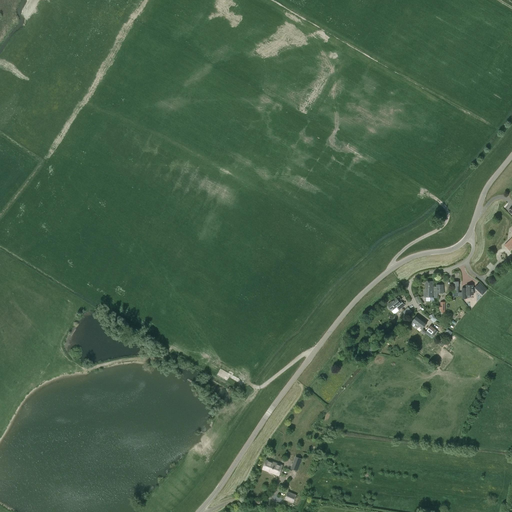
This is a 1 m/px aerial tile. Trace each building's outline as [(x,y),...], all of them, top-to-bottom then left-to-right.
[(433,298),(433,281),(425,281),(425,290),(424,290),(424,298),(433,298)] [(486,289),(481,284),(477,288),(482,293),(486,289)] [(436,287),(434,287),(434,298),(438,298),(438,294),(443,293),(443,285),(436,285),(436,287)] [(473,295),(473,286),(466,286),(467,293),(463,293),(463,299),(470,299),(470,295),(473,295)] [(388,307),(388,308),(389,309),(390,310),(391,310),(392,311),(391,311),(393,314),(394,314),(395,314),(399,311),(399,310),(405,306),(402,302),(401,304),(399,302),(401,300),(399,296),(387,305),(388,306),(388,307)] [(408,307),(403,311),(402,313),(403,314),(400,318),(404,321),(412,312),(408,307)] [(422,330),(427,323),(417,316),(412,322),(422,330)] [(426,332),(423,330),(420,333),(424,336),(425,333),(432,339),(438,332),(435,330),(431,326),(427,331),(426,332)] [(293,463),(299,465),(302,459),(296,457),(293,463)] [(266,460),(262,469),(279,476),(282,466),(274,462),(274,463),(266,460)] [(293,503),(297,495),(288,491),(284,500),(293,503)]
